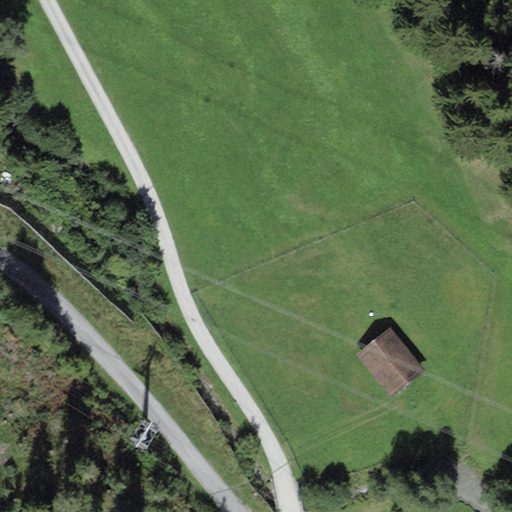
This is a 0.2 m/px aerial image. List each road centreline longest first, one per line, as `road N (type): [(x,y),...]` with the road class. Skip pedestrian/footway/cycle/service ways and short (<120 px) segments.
road 1 (track): [(49,0),(145,180),(180,293),(282,469),(292,511)]
road 2 (track): [(0,259),(243,511)]
